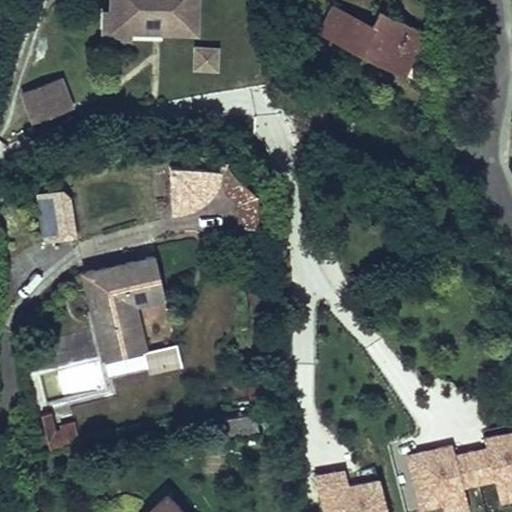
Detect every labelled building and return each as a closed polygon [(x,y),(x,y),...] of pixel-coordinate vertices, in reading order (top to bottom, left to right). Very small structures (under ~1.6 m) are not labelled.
[(98,37),(128,38),(129,30),(196,32),(196,0),(105,0),(105,6),(99,6),(98,37)] [(381,12),(374,26),(333,6),(320,32),(403,72),(419,39),(422,32),(381,12)] [(432,45),(419,39),(403,72),(416,78),(432,45)] [(216,43),(190,42),(189,68),(215,69),(216,43)] [(339,64),(333,76),(358,88),(364,76),(339,64)] [(72,105),(60,74),(17,90),(29,122),(72,105)] [(236,174),(226,161),(218,168),(217,170),(223,188),(237,200),(239,224),(257,224),(256,191),(236,174)] [(218,168),(168,163),(171,213),(176,212),(181,211),(186,210),(190,208),(195,205),(199,202),(203,199),(206,196),(209,192),(212,187),(214,183),(216,178),(217,173),(217,170),(218,168)] [(62,192),(52,185),(32,190),(43,236),(64,232),(59,211),(66,210),(62,192)] [(164,296),(155,256),(84,273),(104,360),(144,351),(135,313),(132,314),(129,304),(133,303),(164,296)] [(175,344),(144,351),(147,367),(179,360),(175,344)] [(144,351),(104,360),(108,376),(147,367),(144,351)] [(244,379),(249,404),(260,402),(255,377),(244,379)] [(253,410),(220,417),(224,436),(258,428),(253,410)] [(47,427),(52,449),(80,443),(74,421),(47,427)] [(511,430),(484,437),(486,446),(457,452),(455,443),(405,454),(418,511),(455,511),(470,509),(466,489),(495,483),(500,506),(511,502),(511,430)] [(388,511),(382,477),(349,484),(346,468),(311,475),(318,511),(388,511)] [(181,511),(165,494),(150,508),(153,511),(181,511)]
